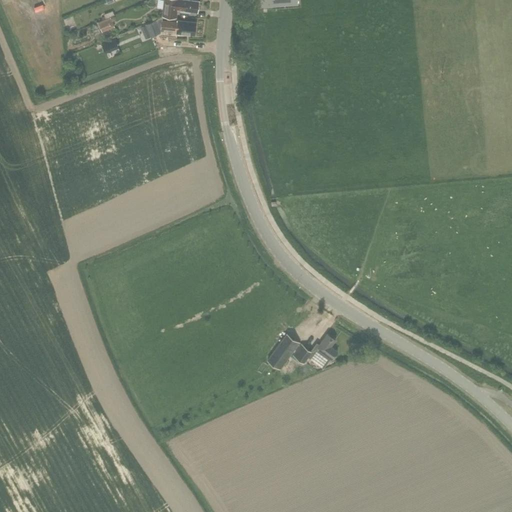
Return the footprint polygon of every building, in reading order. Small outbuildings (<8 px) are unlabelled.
[(198,0),(163,0),(162,14),(176,16),(177,8),(180,9),(180,10),(190,11),(190,10),(197,11),(198,0)] [(115,27),(110,16),(97,21),(102,32),(115,27)] [(177,22),(162,21),(162,17),(141,26),(145,38),(161,32),(160,30),(164,31),(164,29),(175,30),(175,32),(194,34),(196,21),(177,20),(177,22)] [(104,51),(117,48),(114,39),(102,42),(104,51)] [(300,342),(286,332),(267,359),(281,369),(300,342)] [(332,346),(337,339),(327,333),(319,344),(317,343),(311,350),(312,351),(308,357),(324,368),(331,358),(333,359),(338,351),(332,346)] [(301,343),(293,354),(295,356),(294,358),(301,363),(302,361),(304,363),(312,351),(301,343)]
